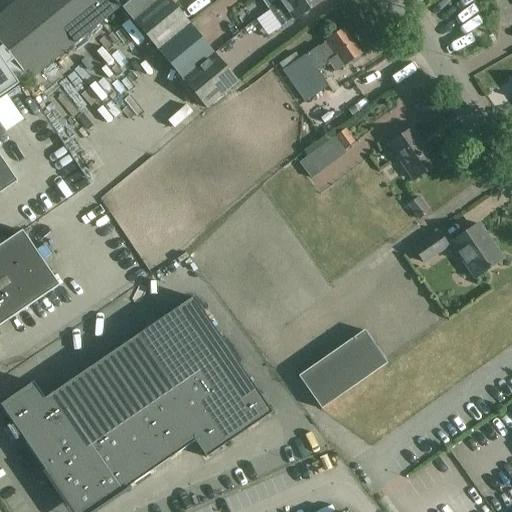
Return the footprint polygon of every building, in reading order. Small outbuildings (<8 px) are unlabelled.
[(112,0),(16,0),(0,13),(0,44),(30,81),(119,7),(112,0)] [(132,0),(122,8),(157,50),(189,24),(169,0),(132,0)] [(323,0),(281,0),(280,1),(268,9),(282,29),(323,0)] [(511,0),(455,0),(482,46),(511,28),(511,0)] [(189,24),(157,50),(207,110),(239,83),(189,24)] [(325,44),(319,47),(319,46),(283,71),(305,103),(323,91),(320,86),(325,83),(317,71),(328,63),(334,72),(361,54),(344,29),(324,43),(325,44)] [(0,47),(0,89),(20,75),(0,47)] [(443,113),(428,90),(410,102),(426,125),(443,113)] [(192,164),(220,148),(215,139),(254,116),(240,91),(173,131),(192,164)] [(346,118),(356,102),(343,94),(333,109),(346,118)] [(57,128),(75,116),(65,101),(47,112),(57,128)] [(374,123),(385,112),(377,104),(366,115),(374,123)] [(311,179),(346,153),(344,151),(355,142),(346,129),(300,164),(311,179)] [(389,145),(413,181),(437,165),(412,129),(389,145)] [(272,130),(262,137),(272,151),(283,144),(272,130)] [(254,136),(204,182),(220,199),(270,154),(254,136)] [(0,193),(17,182),(0,157),(0,193)] [(407,206),(418,221),(429,212),(418,197),(407,206)] [(451,244),(475,279),(503,260),(478,224),(451,244)] [(0,326),(59,286),(22,231),(0,246),(0,326)] [(438,231),(412,249),(423,265),(449,248),(438,231)] [(251,266),(243,272),(255,285),(262,279),(251,266)] [(280,350),(255,318),(264,311),(251,295),(223,317),(240,339),(250,332),(269,357),(280,350)] [(272,413),(193,298),(44,400),(33,383),(0,405),(12,423),(6,428),(15,441),(22,437),(46,472),(49,470),(75,508),(93,511),(195,442),(206,458),(272,413)] [(364,331),(325,358),(298,377),(321,410),(387,364),(364,331)]
